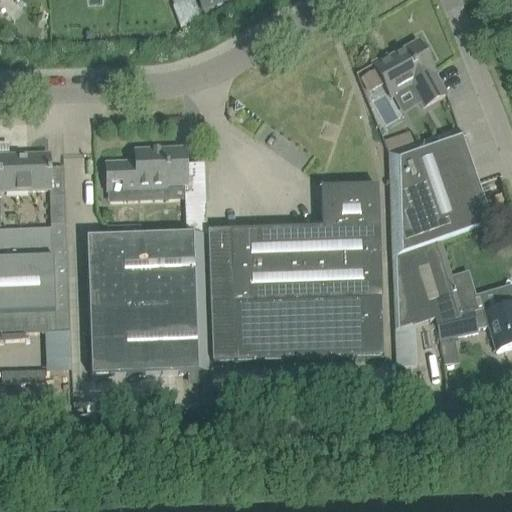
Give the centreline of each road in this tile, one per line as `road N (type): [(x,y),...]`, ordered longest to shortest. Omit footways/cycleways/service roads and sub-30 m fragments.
road 1 (track): [(0,448),(386,437),(511,422)]
road 2 (unclassified): [(0,90),(201,80),(341,0)]
road 3 (unclassified): [(511,163),(446,0)]
